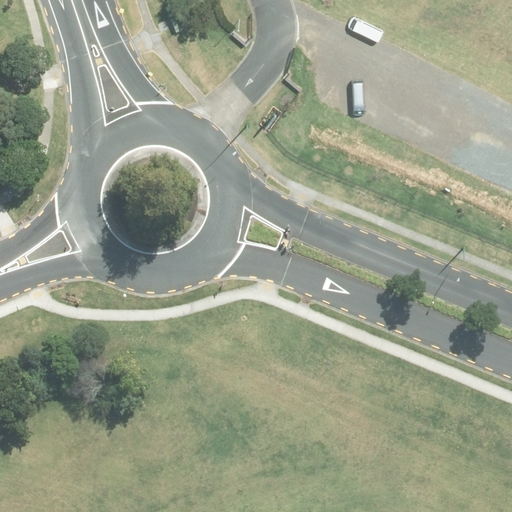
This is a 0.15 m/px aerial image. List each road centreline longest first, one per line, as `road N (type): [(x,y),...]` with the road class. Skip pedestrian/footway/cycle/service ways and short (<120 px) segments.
road 1 (tertiary): [(511,360),(276,268),(201,261)]
road 2 (tertiary): [(228,176),(291,220),(511,308)]
road 3 (secondary): [(89,164),(66,0)]
road 4 (secondary): [(92,0),(167,125)]
